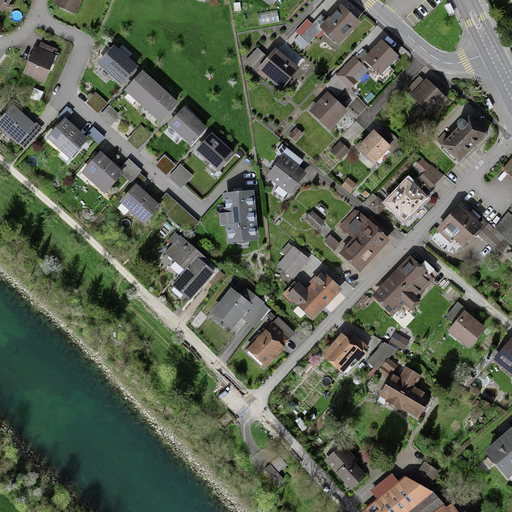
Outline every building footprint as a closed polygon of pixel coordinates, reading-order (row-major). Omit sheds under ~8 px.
[(0,0),(0,4),(5,8),(11,0),(0,0)] [(76,15),(82,0),(55,0),(54,5),(76,15)] [(339,42),(358,23),(342,7),(323,27),(339,42)] [(319,32),(307,20),(291,37),(303,49),(319,32)] [(387,78),(405,60),(386,41),(368,60),(387,78)] [(114,48),(100,63),(122,83),(135,68),(114,48)] [(289,92),(307,71),(282,51),(271,64),(260,54),(253,62),(264,72),(289,92)] [(30,76),(52,84),(60,62),(38,54),(30,76)] [(355,81),(368,68),(361,60),(342,78),(356,93),(362,88),(355,81)] [(143,73),(128,89),(145,105),(159,89),(143,73)] [(434,121),(455,103),(433,77),(412,96),(434,121)] [(175,104),(159,89),(145,105),(161,119),(175,104)] [(335,132),(353,113),(333,94),(315,113),(335,132)] [(95,96),(88,103),(98,113),(106,105),(95,96)] [(488,98),(484,100),(488,110),(493,108),(488,98)] [(43,127),(14,101),(0,116),(0,125),(24,148),(43,127)] [(109,108),(102,117),(112,126),(120,118),(109,108)] [(188,145),(203,129),(181,108),(166,124),(188,145)] [(462,167),(494,135),(471,112),(441,142),(462,167)] [(49,135),(72,157),(85,142),(63,121),(49,135)] [(141,125),(136,130),(147,141),(152,135),(141,125)] [(95,129),(89,135),(98,144),(104,138),(95,129)] [(393,153),(402,144),(387,130),(379,138),(372,130),(355,147),(373,164),(388,148),(393,153)] [(212,135),(198,150),(219,170),(233,155),(212,135)] [(339,141),(330,151),(336,156),(345,147),(339,141)] [(84,172),(106,192),(122,174),(100,154),(84,172)] [(174,167),(164,159),(157,167),(166,176),(174,167)] [(274,179),(297,196),(312,176),(290,159),(274,179)] [(511,159),(503,170),(511,177),(511,207),(511,208),(511,159)] [(139,173),(129,163),(122,170),(133,180),(139,173)] [(192,175),(180,165),(170,177),(182,187),(192,175)] [(439,179),(427,168),(417,180),(428,190),(439,179)] [(146,179),(139,173),(133,180),(139,186),(146,179)] [(348,179),(342,186),(350,192),(355,185),(348,179)] [(412,217),(427,202),(406,182),(386,203),(402,218),(407,213),(412,217)] [(145,223),(159,207),(135,187),(121,203),(145,223)] [(252,239),(248,193),(221,196),(224,242),(252,239)] [(177,204),(167,195),(159,203),(164,207),(162,210),(167,215),(177,204)] [(376,199),(370,206),(377,213),(383,205),(376,199)] [(199,224),(177,204),(167,215),(189,235),(199,224)] [(358,272),(393,236),(360,204),(340,224),(355,239),(340,254),(358,272)] [(431,236),(452,256),(480,227),(458,206),(431,236)] [(511,216),(509,214),(495,230),(504,238),(511,229),(511,216)] [(318,218),(313,223),(318,228),(323,222),(318,218)] [(489,224),(479,233),(495,248),(504,238),(495,230),(489,224)] [(328,235),(322,242),(334,251),(340,244),(328,235)] [(193,302),(219,271),(201,257),(203,254),(181,236),(165,255),(158,263),(178,279),(173,285),(193,302)] [(288,282),(308,256),(294,245),(273,270),(288,282)] [(424,299),(441,282),(416,258),(377,298),(399,319),(413,305),(420,313),(429,303),(424,299)] [(315,320),(343,288),(324,272),(310,289),(300,280),(286,296),(315,320)] [(235,329),(249,310),(256,315),(266,302),(251,291),(246,298),(232,288),(213,313),(235,329)] [(457,304),(447,315),(454,321),(464,310),(457,304)] [(466,313),(451,331),(468,345),(483,327),(466,313)] [(248,347),(266,365),(297,333),(278,316),(248,347)] [(325,356),(346,375),(369,350),(347,331),(325,356)] [(408,342),(395,334),(392,340),(405,347),(408,342)] [(511,341),(510,340),(496,357),(511,369),(511,341)] [(395,350),(386,342),(368,361),(377,370),(395,350)] [(421,418),(433,396),(417,388),(424,376),(408,367),(402,379),(392,374),(380,397),(421,418)] [(511,429),(480,454),(506,485),(511,479),(511,429)] [(351,488),(367,473),(343,446),(327,461),(351,488)] [(287,464),(280,456),(273,463),(280,470),(287,464)] [(271,465),(265,470),(277,484),(283,479),(271,465)] [(365,511),(412,511),(436,493),(406,475),(400,479),(395,473),(375,489),(381,497),(365,511)] [(468,511),(467,509),(464,511),(459,511),(446,503),(436,493),(412,511),(468,511)]
